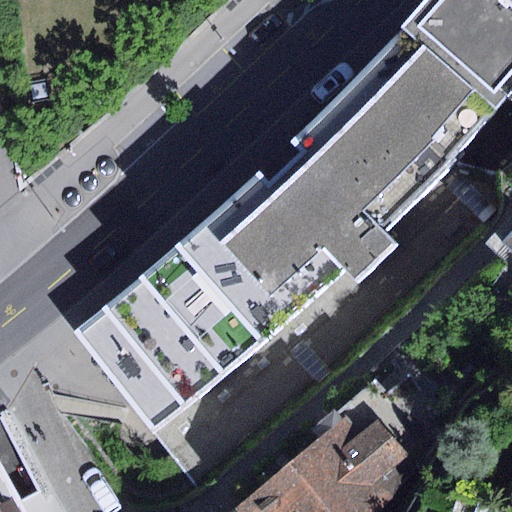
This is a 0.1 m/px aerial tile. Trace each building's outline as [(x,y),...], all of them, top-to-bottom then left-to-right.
[(511,0),(427,0),(402,29),(497,109),(511,91),(511,0)] [(258,174),(78,335),(201,496),(361,354),(408,310),(497,225),(503,214),(506,202),(504,185),(501,174),(451,161),(497,109),(402,29),(289,142),(300,152),(269,184),(258,174)] [(511,232),(502,243),(511,252),(511,232)] [(322,440),(237,509),(239,511),(380,511),(455,432),(413,376),(391,396),(377,382),(313,433),(322,440)] [(23,511),(0,467),(0,511),(23,511)] [(496,511),(457,499),(452,511),(496,511)]
